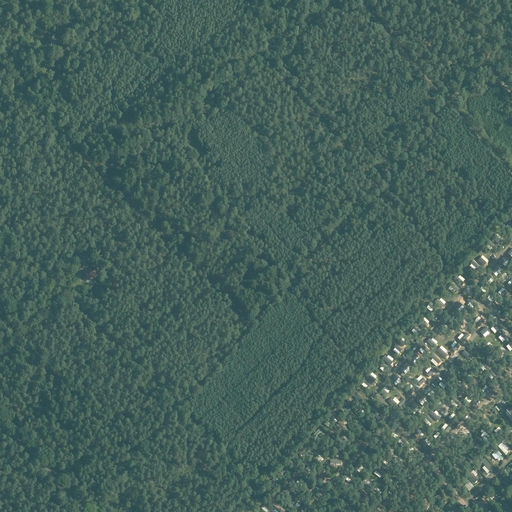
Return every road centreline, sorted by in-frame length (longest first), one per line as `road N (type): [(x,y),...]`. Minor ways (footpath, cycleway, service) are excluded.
road 1 (track): [(87,511),(353,211)]
road 2 (track): [(254,324),(31,106),(0,65)]
road 3 (track): [(103,177),(335,0)]
road 4 (track): [(179,409),(0,229)]
road 5 (track): [(0,309),(139,212)]
road 6 (track): [(25,98),(31,85),(141,0)]
road 7 (track): [(449,103),(360,0)]
road 8 (unclassified): [(83,511),(0,418)]
